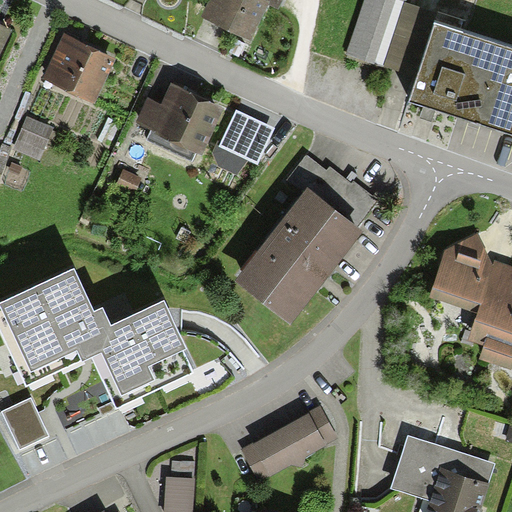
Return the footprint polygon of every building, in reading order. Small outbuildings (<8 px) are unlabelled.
[(279,0),(211,0),(203,17),(250,39),(267,0),(269,0),(278,4),(279,0)] [(405,0),(365,0),(345,64),(381,76),(405,0)] [(511,48),(431,22),(405,99),(511,134),(511,48)] [(109,57),(58,34),(39,74),(90,97),(109,57)] [(213,97),(169,82),(162,103),(142,96),(135,116),(149,121),(142,141),(192,158),(213,97)] [(275,128),(237,110),(220,147),(258,164),(275,128)] [(50,130),(22,118),(9,148),(37,160),(50,130)] [(363,196),(302,152),(284,177),(298,187),(235,272),(290,313),(359,218),(352,212),(363,196)] [(138,178),(122,170),(115,184),(131,191),(138,178)] [(511,262),(443,243),(429,291),(474,304),(465,336),(482,341),(479,352),(509,361),(511,349),(511,262)] [(93,310),(73,266),(0,299),(0,318),(28,378),(95,347),(120,399),(193,365),(163,300),(110,324),(102,306),(93,310)] [(45,430),(30,397),(5,408),(21,442),(45,430)] [(324,438),(307,408),(241,445),(259,476),(324,438)] [(475,511),(493,458),(406,432),(390,483),(430,495),(424,511),(475,511)]
